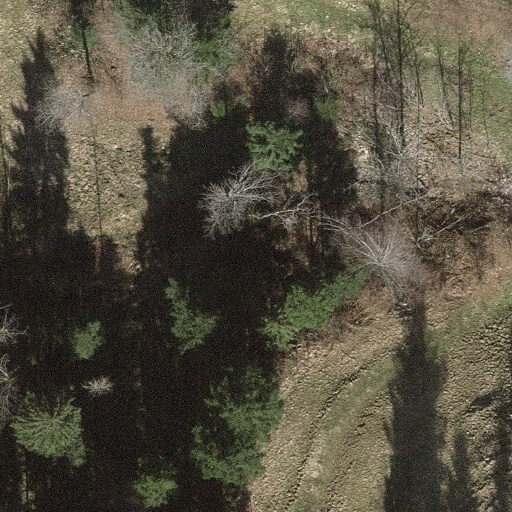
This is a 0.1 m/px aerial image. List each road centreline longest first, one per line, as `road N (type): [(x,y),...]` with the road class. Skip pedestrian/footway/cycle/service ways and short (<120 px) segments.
road 1 (track): [(303,511),(332,440),(364,395),(511,283)]
road 2 (track): [(511,127),(462,85),(293,0)]
